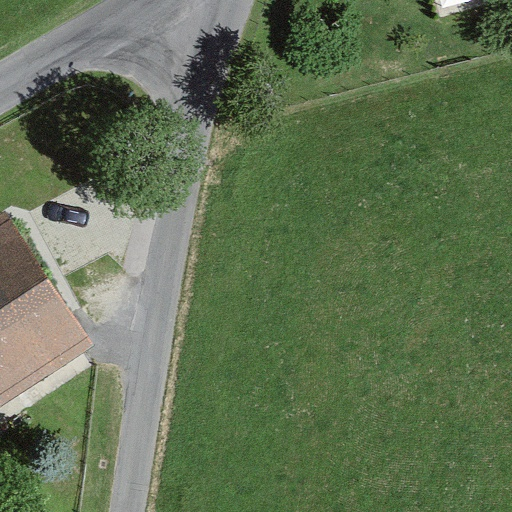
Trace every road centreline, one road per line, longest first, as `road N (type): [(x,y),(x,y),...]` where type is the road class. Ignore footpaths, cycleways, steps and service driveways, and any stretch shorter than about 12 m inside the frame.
road 1 (unclassified): [(138,511),(201,93),(199,21),(186,0)]
road 2 (unclassified): [(0,92),(159,0)]
